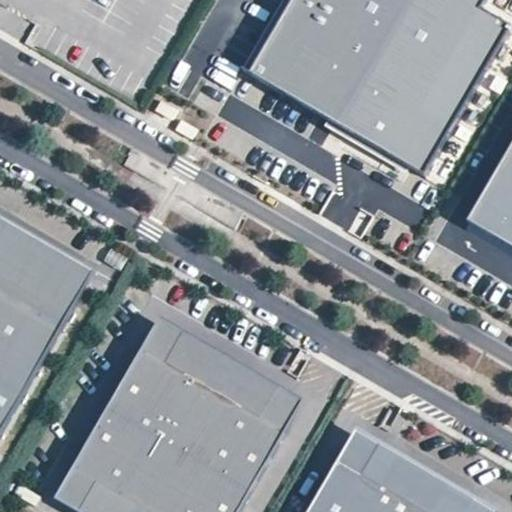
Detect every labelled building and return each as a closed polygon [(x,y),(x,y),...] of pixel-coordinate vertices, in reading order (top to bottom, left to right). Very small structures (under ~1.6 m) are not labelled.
[(289,0),(248,68),(417,170),(506,24),(477,6),(480,0),(289,0)] [(169,100),(153,91),(147,100),(164,109),(169,100)] [(511,141),(465,226),(511,251),(511,141)] [(90,270),(0,217),(0,235),(60,269),(45,295),(68,309),(90,270)] [(45,295),(60,269),(0,235),(0,347),(34,368),(68,309),(45,295)] [(163,361),(177,337),(274,392),(260,416),(284,430),(302,399),(158,316),(140,348),(163,361)] [(274,392),(177,337),(163,361),(140,348),(105,408),(249,491),(284,430),(260,416),(274,392)] [(0,426),(34,368),(0,347),(0,426)] [(237,511),(249,491),(105,408),(71,467),(95,481),(81,505),(93,511),(237,511)] [(374,450),(471,506),(467,511),(497,511),(355,429),(337,460),(361,474),(374,450)] [(467,511),(471,506),(374,450),(361,474),(337,460),(306,511),(467,511)] [(93,511),(81,505),(95,481),(71,467),(53,499),(75,511),(93,511)]
